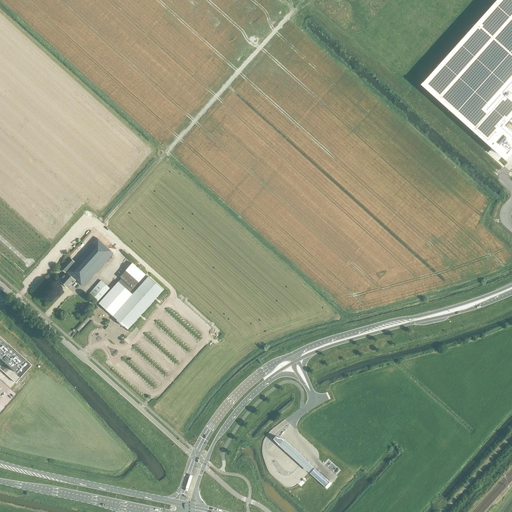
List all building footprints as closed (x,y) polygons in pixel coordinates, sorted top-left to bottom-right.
[(430,75),(421,85),(433,96),(434,95),(445,104),(444,106),(457,117),(458,116),(469,126),(468,127),(480,138),(482,137),(493,147),(493,146),(494,146),(506,156),(511,149),(511,136),(503,128),(505,126),(509,121),(511,117),(511,0),(497,0),(433,71),(430,75)] [(113,253),(97,238),(75,262),(70,258),(61,268),(65,272),(66,272),(66,273),(59,280),(68,288),(76,279),(83,286),(113,253)] [(130,292),(146,275),(133,263),(120,277),(122,278),(119,282),(130,292)] [(133,294),(114,315),(118,319),(117,320),(118,322),(119,321),(121,323),(122,324),(122,325),(123,326),(124,325),(128,329),(163,290),(149,276),(133,294)] [(98,301),(110,288),(101,280),(89,293),(98,301)] [(119,282),(99,303),(114,315),(133,294),(130,292),(119,282)] [(0,336),(0,368),(16,383),(20,377),(22,379),(28,373),(26,371),(31,365),(0,336)] [(321,403),(333,397),(332,395),(320,400),(321,403)] [(276,441),(310,472),(315,467),(289,440),(278,438),(276,441)] [(311,473),(325,487),(331,481),(316,468),(311,473)]
